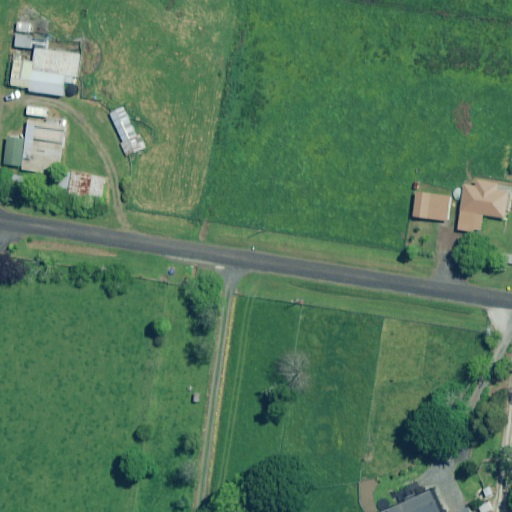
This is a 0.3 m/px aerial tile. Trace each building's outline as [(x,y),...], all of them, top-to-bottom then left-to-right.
[(32,22),(17,21),(16,32),(31,33),(32,22)] [(81,55),(36,49),(34,62),(14,60),(11,85),(31,88),(30,91),(64,96),(65,82),(77,84),(81,55)] [(48,109),(27,107),(26,114),(47,117),(48,109)] [(124,107),(109,113),(127,156),(147,148),(141,133),(136,135),(124,107)] [(21,166),(21,170),(59,175),(66,123),(27,118),(24,140),(21,166)] [(24,140),(7,137),(3,164),(21,166),(24,140)] [(106,179),(65,172),(62,192),(103,199),(106,179)] [(23,187),(23,174),(6,175),(6,188),(23,187)] [(453,200),(463,201),(459,229),(481,232),(483,215),(505,218),(509,185),(477,181),(477,187),(465,185),(464,189),(454,188),(453,200)] [(451,196),(417,193),(414,217),(448,221),(451,196)] [(444,511),(434,491),(424,495),(418,481),(394,492),(401,506),(388,511),(444,511)] [(488,503),(474,509),(475,511),(487,511),(492,510),(488,503)]
